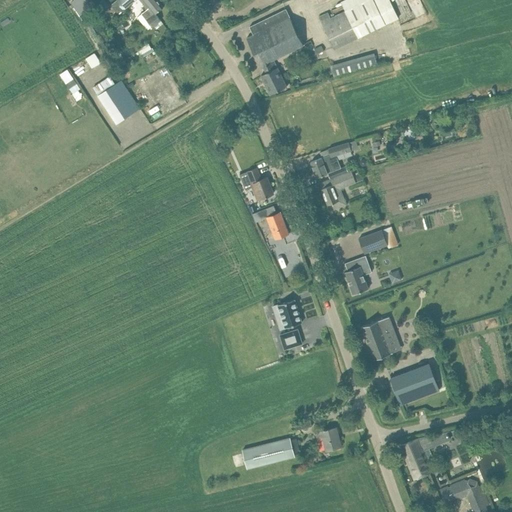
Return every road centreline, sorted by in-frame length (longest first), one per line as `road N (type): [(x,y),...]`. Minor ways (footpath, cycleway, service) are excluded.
road 1 (unclassified): [(375,437),(257,114),(182,0)]
road 2 (unclassified): [(511,406),(375,437)]
